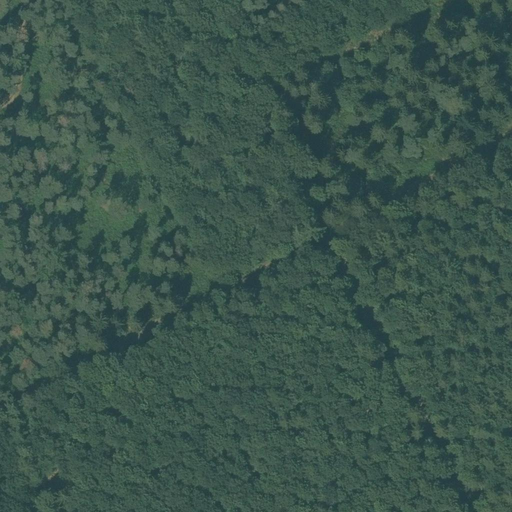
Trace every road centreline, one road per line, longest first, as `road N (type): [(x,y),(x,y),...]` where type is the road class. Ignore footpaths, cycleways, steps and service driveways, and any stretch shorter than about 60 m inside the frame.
road 1 (track): [(0,410),(325,234)]
road 2 (track): [(325,234),(475,511)]
road 3 (track): [(197,0),(325,234)]
road 4 (track): [(325,234),(511,132)]
